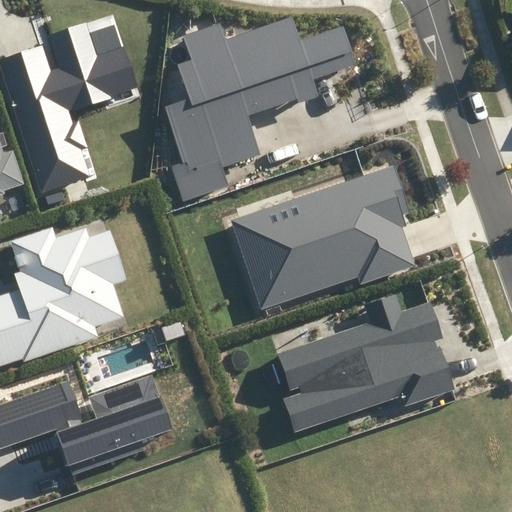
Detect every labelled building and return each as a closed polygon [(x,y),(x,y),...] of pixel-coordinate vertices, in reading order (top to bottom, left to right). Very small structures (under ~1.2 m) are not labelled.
[(225,39),(220,24),(184,35),(192,59),(179,63),(190,97),(163,106),(182,163),(171,166),(182,201),(230,186),(224,169),(263,156),(250,117),(317,95),(312,78),(353,65),(341,29),(299,43),(291,18),(225,39)] [(43,45),(0,58),(0,67),(40,192),(89,177),(80,149),(87,147),(78,121),(71,123),(67,110),(138,87),(124,46),(98,54),(87,21),(46,34),(57,68),(51,70),(43,45)] [(0,195),(6,194),(5,190),(24,184),(13,151),(3,154),(0,146),(0,195)] [(410,213),(393,165),(231,220),(262,310),(358,277),(361,284),(416,265),(403,227),(406,226),(402,215),(410,213)] [(97,326),(126,316),(115,284),(128,280),(112,231),(90,238),(87,229),(56,239),(52,228),(9,242),(19,273),(15,274),(21,291),(0,297),(0,365),(23,358),(25,362),(100,337),(97,326)] [(443,338),(430,300),(402,310),(396,294),(364,304),(370,322),(278,354),(291,391),(299,388),(301,394),(284,400),(295,432),(401,396),(405,407),(454,390),(439,346),(438,347),(435,341),(443,338)] [(82,422),(68,381),(0,404),(0,449),(55,430),(68,466),(69,466),(73,475),(146,449),(143,440),(173,430),(161,396),(160,397),(152,374),(88,397),(95,417),(82,422)]
